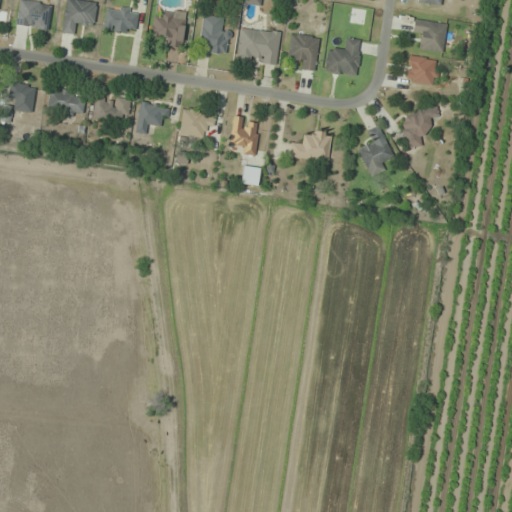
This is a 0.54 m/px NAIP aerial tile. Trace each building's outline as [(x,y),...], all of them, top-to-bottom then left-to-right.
[(51,3),(18,0),(16,26),(48,29),(51,3)] [(96,2),(78,0),(64,0),(61,32),(71,34),(72,24),(93,26),(96,2)] [(137,10),(106,7),(103,30),(135,33),(137,10)] [(161,45),(180,47),(185,16),(154,11),(151,34),(163,36),(161,45)] [(228,53),(229,30),(221,29),(222,17),(202,16),(199,51),(228,53)] [(441,52),(446,24),(414,20),(412,30),(421,31),(418,49),(441,52)] [(275,64),(279,32),(239,27),(236,60),(275,64)] [(287,57),(298,58),(296,68),(315,71),(319,37),(290,34),(287,57)] [(356,76),(360,40),(343,38),(341,48),(327,46),(324,72),(356,76)] [(439,61),(409,56),(404,80),(435,85),(439,61)] [(13,109),(31,112),(35,85),(9,82),(7,100),(14,101),(13,109)] [(47,111),(82,114),(83,94),(49,91),(47,111)] [(127,121),(128,99),(93,98),(93,120),(127,121)] [(428,100),(398,123),(405,131),(399,135),(409,148),(434,129),(429,121),(439,114),(428,100)] [(168,107),(140,101),(135,131),(145,133),(147,123),(165,126),(168,107)] [(214,114),(182,110),(179,133),(211,137),(214,114)] [(258,120),(232,118),(230,145),(241,146),(241,154),(255,156),(258,120)] [(392,156),(379,127),(369,131),(374,141),(357,149),(369,176),(386,169),(382,160),(392,156)] [(331,135),(303,131),(301,142),(291,141),(289,157),(327,162),(331,135)] [(257,185),(259,168),(243,166),(240,183),(257,185)]
